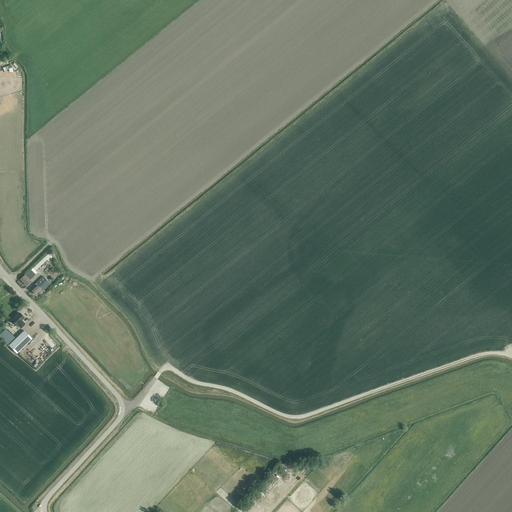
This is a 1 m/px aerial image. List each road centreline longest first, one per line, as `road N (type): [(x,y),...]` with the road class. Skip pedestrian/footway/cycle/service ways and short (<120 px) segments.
road 1 (track): [(511,356),(476,355),(300,417),(192,383),(166,365),(122,408)]
road 2 (unclassified): [(44,511),(47,497),(118,421),(121,399),(0,269)]
